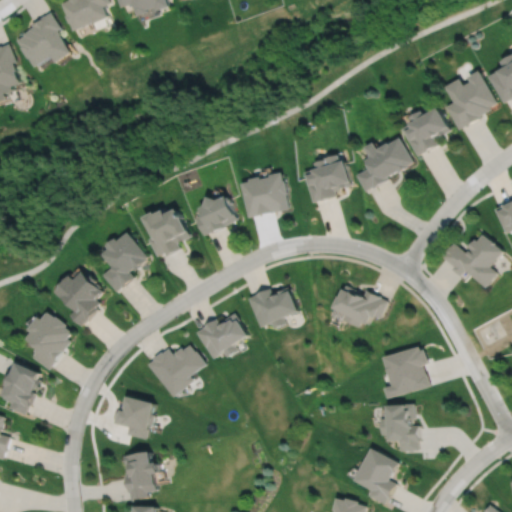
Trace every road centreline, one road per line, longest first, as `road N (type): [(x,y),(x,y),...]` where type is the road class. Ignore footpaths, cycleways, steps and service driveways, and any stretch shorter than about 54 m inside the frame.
road 1 (residential): [(511,435),(441,306),(411,274),(358,247),(285,246),(213,281),(114,350),(74,429),(74,511)]
road 2 (residential): [(511,152),(452,202),(403,268)]
